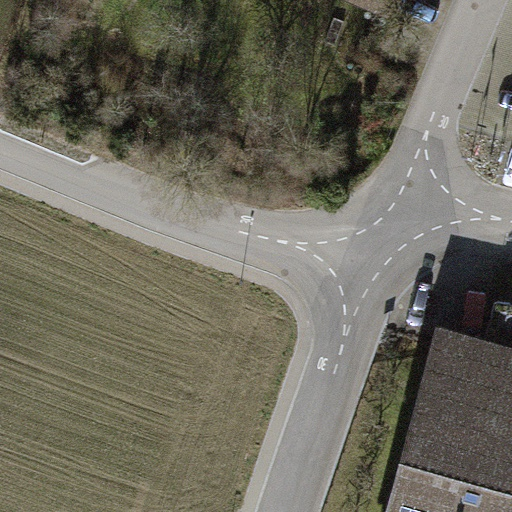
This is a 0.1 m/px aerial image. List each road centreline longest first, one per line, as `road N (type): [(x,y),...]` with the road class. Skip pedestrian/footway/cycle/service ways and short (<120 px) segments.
road 1 (unclassified): [(0,138),(239,229),(292,235),(385,220)]
road 2 (unclassified): [(296,511),(385,220)]
road 3 (residential): [(385,220),(475,0)]
road 4 (residential): [(511,212),(478,208),(385,220)]
